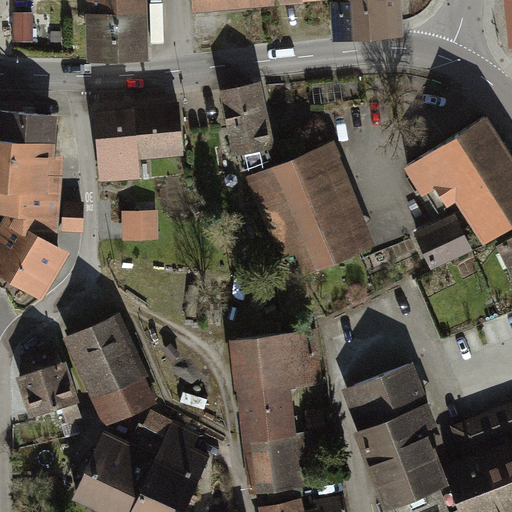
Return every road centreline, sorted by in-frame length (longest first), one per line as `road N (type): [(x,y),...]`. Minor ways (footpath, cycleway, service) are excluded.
road 1 (residential): [(7,511),(5,349),(11,333),(63,293),(89,256),(79,76)]
road 2 (secondary): [(452,58),(382,48),(192,69)]
